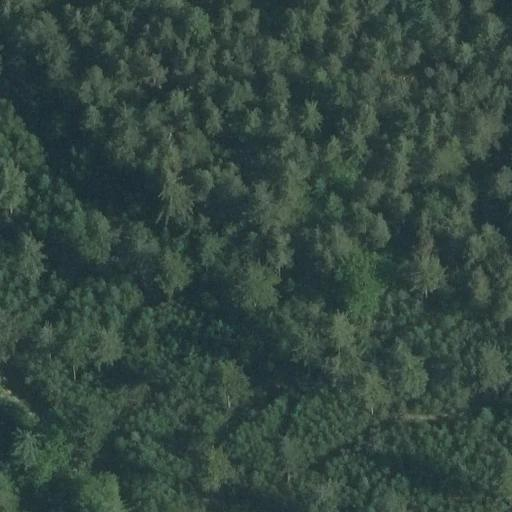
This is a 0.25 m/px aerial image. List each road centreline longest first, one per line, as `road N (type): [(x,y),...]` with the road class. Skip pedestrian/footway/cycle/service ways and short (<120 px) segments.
road 1 (track): [(511,174),(373,0)]
road 2 (track): [(0,377),(123,511)]
